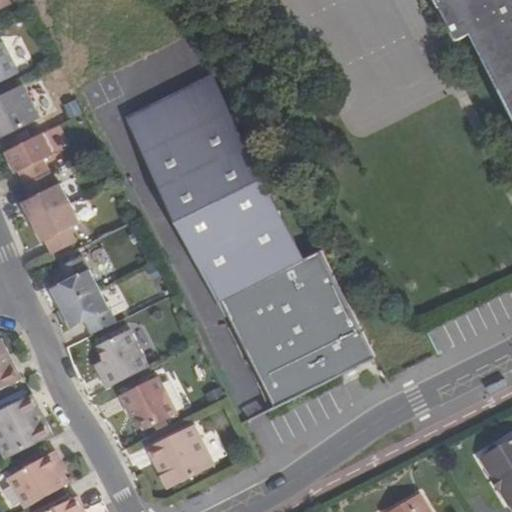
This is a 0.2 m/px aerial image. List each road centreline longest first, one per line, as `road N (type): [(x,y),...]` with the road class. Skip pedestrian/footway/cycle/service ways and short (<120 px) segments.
road 1 (tertiary): [(235,511),(416,399),(511,353)]
road 2 (residential): [(129,511),(11,287)]
